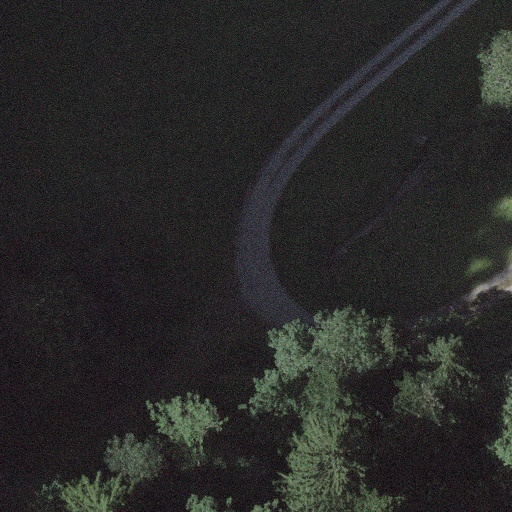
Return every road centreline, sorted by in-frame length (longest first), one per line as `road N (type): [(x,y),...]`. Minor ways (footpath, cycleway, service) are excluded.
road 1 (unclassified): [(461,0),(331,117),(282,172),(262,221),(269,291),(293,320),(328,342)]
road 2 (track): [(511,279),(455,322),(373,343),(328,342)]
